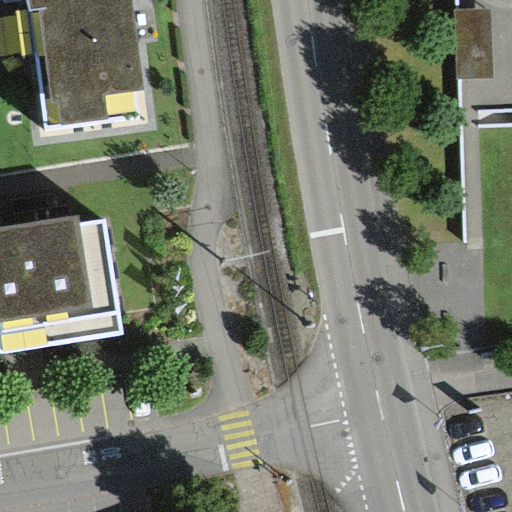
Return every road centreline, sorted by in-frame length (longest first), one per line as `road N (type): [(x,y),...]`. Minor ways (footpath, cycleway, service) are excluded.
road 1 (secondary): [(382,421),(305,0)]
road 2 (residential): [(382,421),(0,483)]
